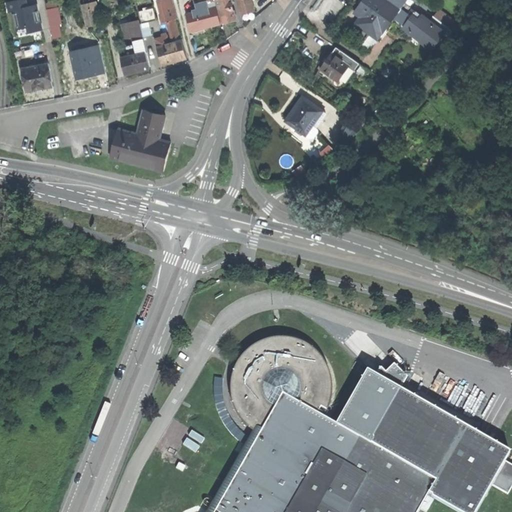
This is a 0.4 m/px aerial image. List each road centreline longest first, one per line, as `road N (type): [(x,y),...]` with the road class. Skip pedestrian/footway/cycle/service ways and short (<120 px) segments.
road 1 (secondary): [(211,229),(510,307)]
road 2 (unclassified): [(173,252),(70,511)]
road 3 (residential): [(0,123),(125,95),(212,58),(255,65)]
road 4 (tertiary): [(390,258),(276,213),(238,163)]
road 5 (secondary): [(9,179),(17,189),(150,227),(173,252)]
road 6 (secondary): [(9,179),(187,223)]
road 7 (secondary): [(390,258),(219,215)]
road 8 (unclassified): [(149,375),(144,368),(201,227)]
road 9 (secondary): [(156,196),(0,163)]
road 10 (unclassified): [(149,375),(211,229)]
road 11 (unclassified): [(93,511),(149,375)]
road 12 (secondary): [(510,307),(390,258)]
